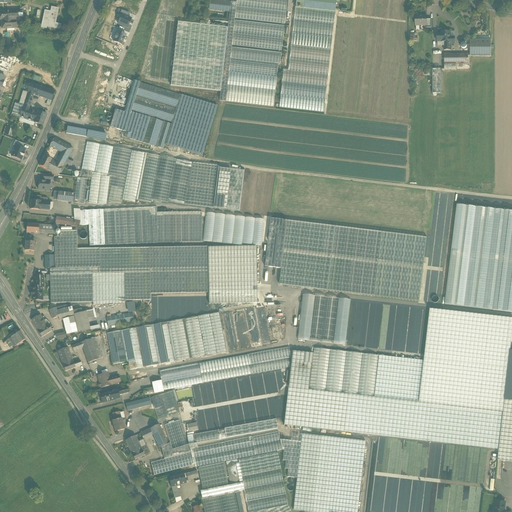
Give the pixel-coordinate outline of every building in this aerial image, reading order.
[(230,2),(210,0),(209,10),(229,13),(230,2)] [(287,0),(236,0),(236,3),(236,5),(286,11),(287,0)] [(336,0),(295,0),(295,8),(335,12),(336,0)] [(236,3),(230,2),(229,13),(228,28),(220,92),(219,101),(225,102),(229,72),(231,47),(231,45),(233,34),(233,32),(234,20),(234,19),(236,7),(236,5),(236,3)] [(20,11),(1,12),(1,13),(0,12),(0,20),(2,20),(2,29),(18,28),(18,22),(23,21),(23,11),(22,11),(22,10),(26,10),(26,6),(20,5),(19,10),(20,10),(20,11)] [(286,13),(236,7),(234,19),(284,24),(286,13)] [(335,12),(295,8),(294,19),(333,24),(335,12)] [(51,12),(45,11),(42,27),(46,28),(47,26),(60,29),(61,24),(55,23),(58,12),(51,11),(51,12)] [(422,16),(420,14),(415,14),(416,25),(419,25),(426,25),(427,25),(427,19),(427,16),(422,16)] [(284,26),(234,20),(233,32),(283,37),(284,26)] [(333,25),(294,21),(292,32),(332,37),(333,25)] [(228,28),(178,22),(171,86),(220,92),(228,28)] [(450,38),(450,32),(441,32),(441,34),(437,34),(437,42),(441,42),(442,42),(443,42),(444,42),(444,44),(444,45),(451,45),(451,44),(455,44),(454,37),(450,38)] [(332,38),(292,33),(291,45),(330,50),(332,38)] [(283,40),(233,34),(231,45),(281,51),(283,40)] [(468,41),(459,41),(459,51),(468,51),(468,41)] [(470,41),(470,54),(468,54),(468,57),(491,56),(491,41),(489,41),(475,41),(470,41)] [(281,53),(231,47),(229,72),(277,78),(278,64),(280,64),(281,53)] [(330,51),(291,47),(289,58),(329,63),(330,51)] [(468,54),(444,54),(444,64),(468,64),(468,57),(468,54)] [(329,65),(289,60),(288,71),(328,76),(329,65)] [(328,76),(288,71),(283,70),(282,82),(326,87),(328,76)] [(277,78),(229,72),(225,102),(273,107),(277,78)] [(326,87),(282,82),(279,108),(323,113),(326,87)] [(180,95),(139,83),(135,96),(176,108),(180,95)] [(54,92),(31,84),(28,93),(34,95),(51,101),(54,92)] [(34,95),(28,93),(24,104),(30,106),(34,95)] [(217,107),(180,95),(176,108),(175,110),(171,123),(171,124),(165,145),(202,156),(202,155),(217,107)] [(175,110),(135,97),(131,111),(171,123),(175,110)] [(30,106),(24,104),(19,121),(33,126),(34,123),(38,112),(29,109),(30,106)] [(125,113),(116,110),(110,127),(125,132),(130,114),(125,113)] [(46,115),(38,112),(34,123),(43,126),(46,115)] [(137,114),(131,112),(130,114),(125,132),(132,134),(137,114)] [(148,118),(139,115),(131,139),(141,142),(148,118)] [(163,122),(150,118),(142,143),(155,147),(163,122)] [(171,124),(164,122),(156,147),(163,149),(165,145),(171,124)] [(87,132),(71,129),(70,134),(86,137),(87,132)] [(73,148),(54,139),(50,147),(61,153),(68,156),(73,148)] [(129,150),(87,142),(80,172),(80,176),(90,178),(91,175),(110,178),(110,177),(120,177),(124,177),(129,150)] [(15,145),(11,157),(20,160),(25,149),(22,148),(15,145)] [(120,177),(110,177),(110,178),(107,204),(121,204),(122,201),(131,151),(129,150),(124,177),(120,177)] [(192,163),(131,151),(122,201),(135,203),(136,200),(151,203),(151,200),(168,203),(168,202),(184,205),(192,163)] [(68,156),(61,153),(56,162),(63,166),(68,156)] [(56,162),(45,157),(40,166),(58,176),(63,166),(56,162)] [(218,166),(192,163),(184,205),(213,208),(218,168),(218,166)] [(244,171),(218,168),(213,208),(239,211),(244,171)] [(110,178),(91,175),(90,178),(90,180),(99,182),(97,205),(107,205),(107,204),(110,178)] [(87,180),(77,179),(74,203),(84,204),(87,180)] [(50,180),(43,180),(43,181),(39,181),(39,184),(38,184),(37,186),(38,187),(38,190),(49,191),(50,182),(50,180)] [(99,182),(90,180),(88,203),(97,205),(99,182)] [(74,194),(58,192),(57,201),(73,203),(74,194)] [(41,196),(31,195),(30,209),(49,211),(49,202),(47,202),(48,199),(41,198),(41,196)] [(511,211),(457,205),(445,304),(511,312),(511,211)] [(157,207),(103,210),(80,211),(80,221),(79,226),(88,225),(89,246),(157,243),(157,213),(157,207)] [(157,213),(157,243),(202,242),(202,212),(195,212),(157,213)] [(203,241),(238,245),(261,248),(264,224),(263,224),(263,220),(207,213),(206,217),(205,217),(203,241)] [(74,220),(56,217),(55,224),(79,228),(79,226),(80,221),(74,220)] [(265,267),(281,269),(287,221),(271,219),(265,267)] [(427,237),(287,221),(281,269),(279,285),(420,301),(427,237)] [(39,225),(27,224),(26,233),(38,234),(39,225)] [(55,226),(39,225),(38,234),(54,235),(55,226)] [(207,247),(77,249),(77,231),(60,231),(61,237),(54,238),(54,256),(54,269),(50,269),(50,275),(92,274),(93,303),(93,304),(93,306),(125,303),(125,301),(150,300),(150,294),(208,293),(207,247)] [(30,242),(26,242),(25,251),(33,252),(34,243),(30,242)] [(54,256),(44,256),(45,269),(50,269),(54,269),(54,256)] [(92,274),(50,275),(51,304),(93,303),(92,274)] [(43,280),(35,280),(35,284),(37,284),(37,287),(32,287),(33,291),(31,292),(31,296),(33,296),(33,301),(42,301),(42,300),(40,300),(40,297),(42,297),(42,288),(43,287),(43,280)] [(193,304),(193,314),(201,314),(201,308),(200,308),(200,294),(182,294),(182,298),(185,298),(191,298),(191,302),(192,302),(192,307),(193,307),(193,304)] [(350,300),(303,295),(297,340),(345,345),(350,300)] [(71,305),(56,308),(59,317),(58,318),(60,321),(63,320),(74,318),(73,315),(72,309),(73,309),(71,305)] [(264,305),(255,306),(262,346),(272,344),(264,305)] [(261,346),(253,307),(244,308),(251,348),(261,346)] [(56,308),(49,311),(52,320),(58,318),(59,317),(56,308)] [(422,316),(423,309),(417,308),(415,320),(419,321),(420,316),(422,316)] [(242,309),(233,311),(240,350),(250,348),(242,309)] [(96,310),(86,312),(88,321),(98,319),(96,310)] [(238,350),(231,311),(222,313),(229,352),(238,350)] [(74,318),(77,333),(90,330),(88,321),(86,312),(73,315),(74,318)] [(132,313),(108,318),(110,326),(134,322),(132,313)] [(219,313),(209,315),(216,354),(226,352),(219,313)] [(40,315),(31,320),(37,330),(46,324),(43,320),(40,315)] [(209,315),(198,317),(205,356),(216,354),(209,315)] [(198,317),(184,319),(191,359),(205,356),(198,317)] [(74,318),(63,320),(66,336),(77,333),(74,318)] [(182,320),(169,322),(176,362),(189,359),(182,320)] [(166,323),(153,325),(161,365),(174,362),(166,323)] [(46,324),(37,330),(39,333),(38,333),(41,337),(52,331),(51,330),(49,326),(48,327),(46,324)] [(151,326),(137,328),(144,368),(158,365),(151,326)] [(281,326),(271,328),(274,340),(283,338),(281,326)] [(136,328),(122,331),(128,362),(141,359),(136,328)] [(121,331),(107,334),(113,365),(126,363),(121,331)] [(20,332),(11,338),(16,346),(25,340),(20,332)] [(11,338),(6,341),(8,344),(10,342),(13,347),(16,346),(11,338)] [(102,358),(95,338),(90,340),(98,360),(102,358)] [(90,340),(80,344),(83,349),(88,363),(98,360),(90,340)] [(80,344),(72,347),(73,350),(75,352),(83,349),(80,344)] [(289,347),(248,354),(252,374),(290,368),(288,358),(291,356),(289,347)] [(68,348),(58,352),(62,362),(65,361),(66,362),(72,360),(71,356),(72,356),(71,354),(70,354),(68,348)] [(363,354),(314,348),(313,354),(309,390),(348,395),(358,396),(363,354)] [(348,395),(309,390),(313,354),(292,352),(284,425),(344,432),(348,395)] [(379,356),(363,354),(358,396),(374,398),(379,356)] [(244,355),(203,363),(204,372),(246,364),(244,355)] [(424,361),(379,356),(374,398),(419,403),(424,361)] [(141,359),(128,362),(128,366),(127,366),(128,368),(129,368),(129,371),(143,368),(141,359)] [(72,360),(66,362),(65,361),(62,362),(65,372),(75,368),(73,363),(72,360)] [(443,406),(445,394),(445,391),(450,392),(453,364),(428,361),(423,403),(431,404),(443,406)] [(199,364),(159,371),(161,381),(161,383),(201,376),(199,364)] [(480,368),(456,365),(453,392),(477,395),(480,368)] [(246,366),(203,373),(205,383),(248,375),(246,366)] [(499,370),(483,368),(480,395),(496,397),(499,370)] [(108,374),(98,376),(99,384),(98,385),(99,387),(100,387),(101,388),(114,385),(112,377),(109,378),(108,374)] [(118,376),(112,377),(114,385),(120,383),(118,376)] [(201,377),(161,384),(162,390),(181,387),(202,383),(201,377)] [(161,381),(152,383),(153,387),(143,389),(144,396),(163,392),(162,390),(161,384),(161,383),(161,381)] [(112,392),(100,396),(102,403),(114,400),(120,398),(119,395),(117,390),(112,392)] [(172,391),(151,397),(157,420),(179,413),(172,391)] [(443,406),(431,404),(427,442),(499,450),(504,401),(445,394),(443,406)] [(344,432),(427,442),(431,404),(423,403),(419,403),(374,398),(358,396),(348,395),(344,432)] [(149,398),(125,404),(126,411),(150,405),(149,398)] [(511,401),(504,401),(499,450),(497,461),(511,462),(511,401)] [(119,413),(111,415),(113,421),(112,421),(115,432),(124,430),(121,419),(120,419),(119,413)] [(276,419),(192,434),(194,444),(196,444),(277,429),(276,419)] [(179,421),(164,425),(170,444),(172,451),(187,446),(179,421)] [(188,423),(190,433),(199,431),(197,422),(188,423)] [(159,424),(149,429),(152,434),(159,449),(161,448),(168,444),(159,424)] [(149,429),(140,433),(143,439),(152,434),(149,429)] [(278,432),(252,437),(255,455),(282,450),(280,440),(278,432)] [(331,511),(340,439),(302,434),(301,442),(280,440),(282,450),(284,450),(282,461),(286,461),(285,469),(288,469),(287,477),(297,478),(293,510),(309,511),(331,511)] [(135,436),(125,441),(134,461),(144,456),(142,451),(147,449),(143,440),(138,443),(135,436)] [(197,448),(190,449),(190,452),(194,466),(194,467),(253,456),(250,437),(197,448)] [(331,511),(357,511),(365,442),(340,439),(331,511)] [(168,444),(161,448),(164,459),(190,452),(190,449),(197,448),(196,444),(194,444),(188,445),(187,446),(172,451),(170,444),(168,444)] [(164,459),(150,463),(154,476),(194,466),(190,452),(164,459)] [(277,452),(238,460),(239,463),(244,490),(248,511),(290,511),(288,506),(280,470),(281,469),(277,452)] [(223,463),(198,468),(203,491),(204,490),(228,485),(223,463)] [(228,485),(204,490),(200,491),(202,499),(218,495),(235,492),(239,491),(244,490),(239,463),(235,464),(239,483),(230,485),(228,485)] [(235,463),(226,465),(230,485),(239,483),(235,464),(235,463)] [(197,471),(183,475),(185,482),(199,478),(197,471)] [(183,475),(169,478),(171,487),(173,492),(178,491),(177,486),(186,483),(185,482),(183,475)] [(235,492),(218,495),(220,511),(238,511),(235,492)] [(220,511),(218,495),(202,499),(204,511),(220,511)] [(505,502),(496,501),(495,510),(494,510),(493,511),(506,511),(504,511),(505,502)]
